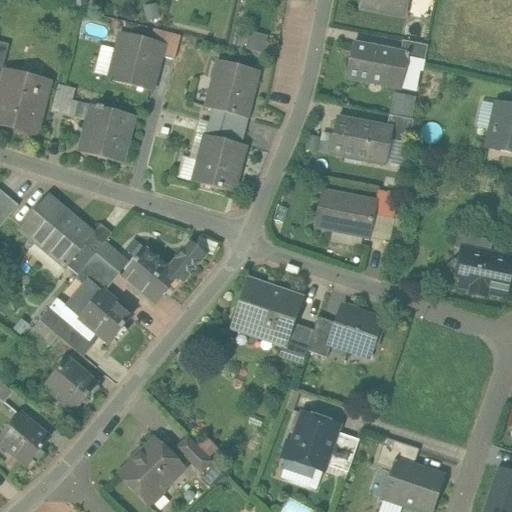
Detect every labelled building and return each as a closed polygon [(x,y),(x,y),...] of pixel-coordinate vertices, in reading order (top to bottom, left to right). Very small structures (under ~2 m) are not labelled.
[(408,0),(361,0),(360,6),(406,15),(408,0)] [(180,37),(154,30),(151,42),(164,46),(161,57),(174,61),(180,37)] [(250,31),(247,48),(265,52),(269,35),(250,31)] [(151,42),(121,34),(109,81),(152,92),(161,57),(164,46),(151,42)] [(428,46),(403,41),(401,53),(408,55),(407,59),(425,63),(428,46)] [(9,45),(0,43),(0,80),(9,45)] [(401,53),(353,44),(346,79),(401,90),(407,59),(408,55),(401,53)] [(258,72),(219,62),(207,109),(225,113),(246,118),(258,72)] [(28,73),(21,77),(8,74),(0,104),(0,125),(34,134),(47,84),(40,82),(36,75),(28,73)] [(75,90),(59,86),(52,113),(68,117),(72,102),(75,90)] [(394,93),(391,113),(414,116),(417,96),(394,93)] [(92,107),(72,102),(68,117),(88,122),(92,107)] [(511,107),(498,105),(496,116),(493,115),(490,128),(493,129),(488,149),(511,154),(511,107)] [(133,117),(104,109),(104,108),(98,106),(97,108),(93,106),(92,107),(88,122),(81,153),(122,164),(133,117)] [(246,118),(225,113),(222,126),(222,127),(245,133),(249,118),(246,118)] [(414,121),(390,116),(387,130),(392,131),(391,141),(409,144),(414,121)] [(387,130),(338,120),(337,119),(330,155),(331,155),(331,154),(385,165),(386,166),(391,141),(392,131),(387,130)] [(245,133),(222,127),(222,126),(210,123),(206,137),(242,146),(245,133)] [(242,146),(206,137),(194,183),(233,193),(245,147),(242,146)] [(19,206),(0,190),(0,227),(0,228),(19,206)] [(378,191),(376,203),(377,203),(374,216),(394,220),(399,195),(378,191)] [(376,203),(322,192),(315,228),(333,231),(362,237),(370,239),(374,216),(377,203),(376,203)] [(92,236),(48,199),(22,229),(67,267),(93,237),(92,236)] [(394,221),(394,220),(374,216),(370,239),(390,243),(393,227),(394,221)] [(93,237),(67,267),(78,276),(88,264),(96,254),(104,244),(112,235),(101,225),(92,236),(93,237)] [(393,227),(390,243),(407,246),(410,231),(393,227)] [(360,249),(362,237),(333,231),(330,243),(360,249)] [(493,241),(457,234),(454,249),(462,250),(463,249),(490,255),(493,241)] [(127,263),(104,244),(96,254),(117,271),(119,273),(127,263)] [(191,245),(170,270),(179,278),(178,279),(182,283),(204,256),(191,245)] [(511,259),(490,255),(463,249),(462,250),(459,269),(464,270),(461,288),(472,290),(471,294),(486,297),(487,293),(506,297),(511,266),(511,259)] [(170,270),(146,250),(123,278),(156,305),(178,279),(179,278),(170,270)] [(117,271),(96,254),(88,264),(108,281),(117,271)] [(108,281),(88,264),(78,276),(76,279),(85,286),(89,281),(100,290),(108,281)] [(85,286),(67,307),(80,319),(103,293),(100,290),(89,281),(85,286)] [(302,300),(249,282),(233,328),(284,345),(286,341),(287,342),(293,325),(302,300)] [(130,317),(104,294),(104,293),(103,292),(103,293),(80,319),(110,344),(125,327),(125,326),(132,317),(131,316),(130,317)] [(91,341),(51,308),(40,321),(58,337),(80,355),(91,341)] [(381,323),(343,309),(337,325),(331,344),(332,344),(369,357),(381,323)] [(337,325),(319,318),(314,332),(307,352),(327,359),(332,344),(331,344),(337,325)] [(40,321),(22,342),(40,358),(58,337),(40,321)] [(314,332),(293,325),(287,342),(286,341),(284,345),(282,353),(304,360),(307,352),(314,332)] [(98,386),(68,360),(45,388),(62,402),(60,403),(74,415),(87,400),(90,397),(89,397),(98,386)] [(13,393),(0,382),(0,400),(4,404),(13,393)] [(20,415),(0,439),(0,443),(28,467),(43,449),(42,449),(50,439),(48,438),(47,439),(21,417),(22,416),(20,415)] [(339,427),(303,415),(292,446),(287,444),(283,457),(288,458),(287,460),(315,470),(323,473),(325,466),(336,434),(339,427)] [(359,441),(336,434),(325,466),(348,474),(359,441)] [(213,463),(187,437),(176,449),(201,474),(213,463)] [(419,450),(385,439),(376,465),(393,471),(397,461),(414,467),(419,450)] [(184,469),(156,440),(119,476),(147,505),(184,469)] [(315,470),(287,460),(284,470),(311,479),(315,470)] [(414,467),(397,461),(393,471),(384,499),(421,511),(432,511),(444,477),(414,467)] [(511,511),(511,473),(502,470),(488,510),(493,511),(511,511)]
